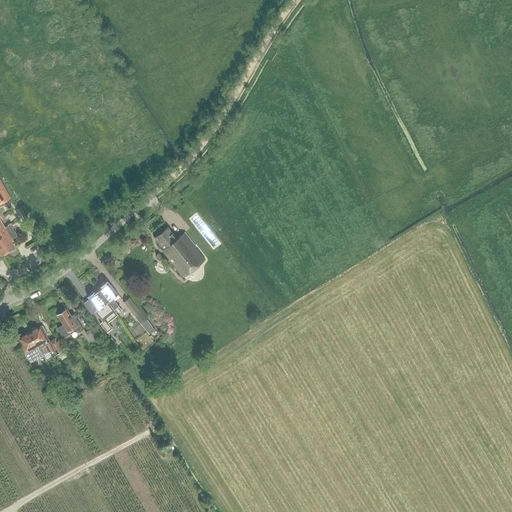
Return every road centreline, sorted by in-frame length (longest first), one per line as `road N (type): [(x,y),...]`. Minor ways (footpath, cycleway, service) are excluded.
road 1 (track): [(150,197),(210,134),(295,0)]
road 2 (unclassified): [(150,197),(56,276),(0,307)]
